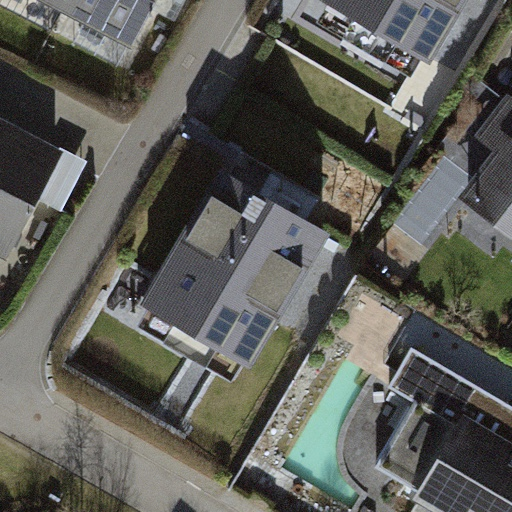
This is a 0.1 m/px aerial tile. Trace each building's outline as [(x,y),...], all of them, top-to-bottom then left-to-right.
[(151,0),(67,0),(65,5),(131,40),(151,0)] [(324,0),(434,63),(470,0),(324,0)] [(58,153),(0,122),(0,248),(6,252),(58,153)] [(511,143),(468,200),(511,233),(511,143)] [(333,233),(220,168),(141,304),(254,369),(333,233)] [(511,511),(511,408),(416,351),(395,386),(421,402),(383,465),(461,511),(511,511)]
